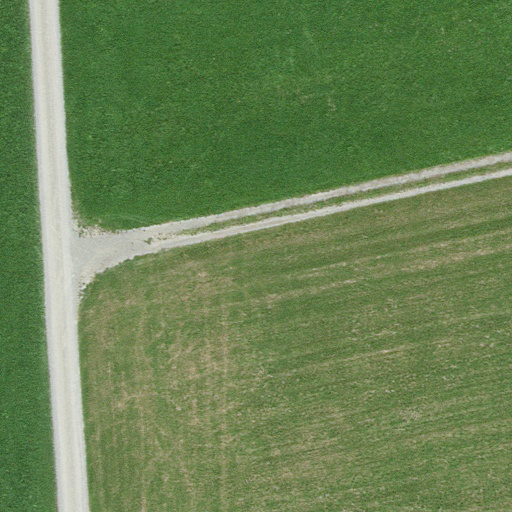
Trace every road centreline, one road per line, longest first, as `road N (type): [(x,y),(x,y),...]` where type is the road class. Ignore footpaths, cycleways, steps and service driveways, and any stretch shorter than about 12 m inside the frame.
road 1 (track): [(74,511),(44,0)]
road 2 (track): [(511,163),(58,261)]
